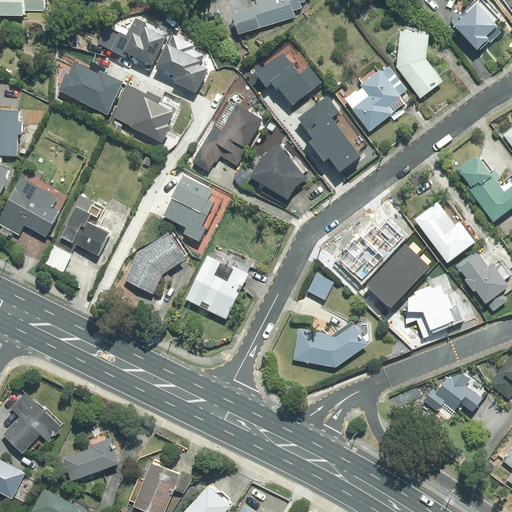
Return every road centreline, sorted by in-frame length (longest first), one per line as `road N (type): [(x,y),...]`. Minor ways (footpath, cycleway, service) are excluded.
road 1 (residential): [(511,83),(309,234),(217,409)]
road 2 (primary): [(217,409),(15,317)]
road 3 (primary): [(404,511),(217,409)]
